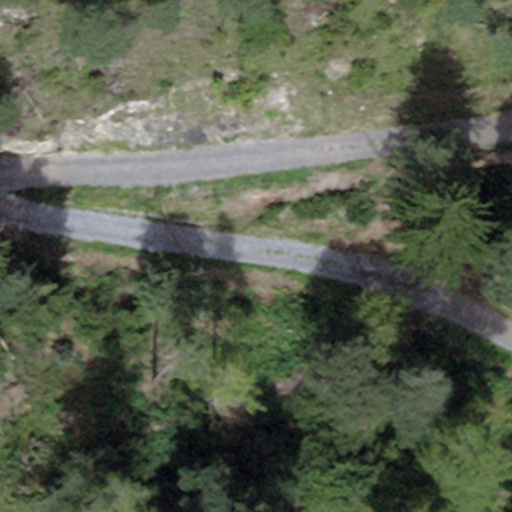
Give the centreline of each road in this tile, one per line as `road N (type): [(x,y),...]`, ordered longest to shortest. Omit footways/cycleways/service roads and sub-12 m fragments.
road 1 (track): [(0,227),(511,410)]
road 2 (track): [(0,203),(219,197),(511,149)]
